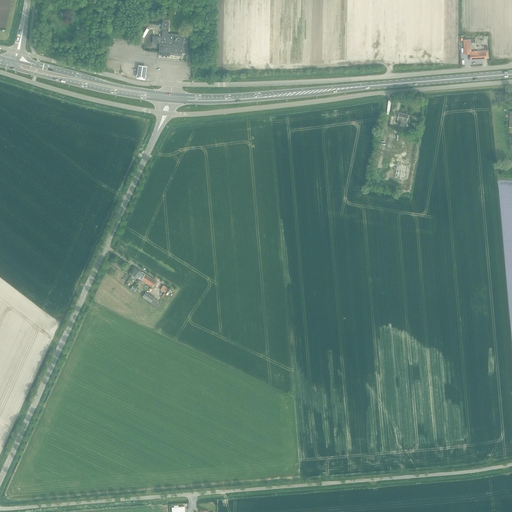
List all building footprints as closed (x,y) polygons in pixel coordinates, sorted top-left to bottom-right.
[(169,22),(168,22),(168,19),(163,19),(163,22),(162,22),(161,30),(162,30),(162,37),(152,36),(152,43),(159,44),(159,51),(170,52),(170,55),(181,56),(182,52),(187,53),(188,47),(187,47),(188,37),(183,37),(184,35),(168,33),(169,22)] [(470,43),(475,42),(475,39),(470,40),(470,39),(463,40),(464,55),(467,55),(466,54),(470,54),(471,59),(488,58),(487,46),(484,47),(485,50),(471,52),(470,43)] [(148,67),(137,65),(135,80),(146,81),(148,67)] [(399,113),(398,119),(401,119),(400,126),(406,128),(407,121),(408,115),(399,113)] [(387,162),(394,164),(395,158),(385,156),(382,166),(385,167),(387,162)] [(397,165),(395,178),(405,179),(407,166),(397,165)] [(152,286),(156,280),(135,267),(131,273),(138,278),(138,277),(152,286)] [(150,303),(155,306),(159,300),(146,292),(143,297),(151,302),(150,303)]
